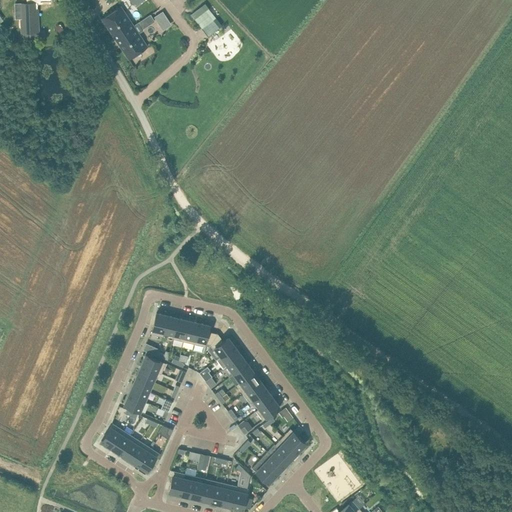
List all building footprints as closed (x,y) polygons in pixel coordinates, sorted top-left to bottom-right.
[(27,0),(28,3),(37,2),(37,8),(41,8),(44,6),(44,2),(51,2),(51,0),(27,0)] [(21,3),(22,40),(38,39),(37,8),(37,2),(28,3),(21,3)] [(194,19),(208,8),(204,3),(190,15),(194,19)] [(120,5),(101,18),(115,38),(134,26),(134,25),(120,5)] [(163,10),(154,16),(159,22),(167,16),(163,10)] [(134,26),(115,38),(129,59),(147,46),(139,33),(142,31),(141,29),(154,21),(150,15),(137,23),(134,25),(134,26)] [(164,331),(167,315),(156,313),(151,333),(163,336),(164,331)] [(173,333),(177,318),(167,315),(164,331),(173,333)] [(183,341),(188,320),(177,318),(173,333),(172,338),(183,341)] [(194,343),(199,323),(188,320),(183,341),(194,343)] [(199,323),(194,343),(205,346),(203,353),(205,353),(207,349),(210,344),(217,333),(216,333),(208,331),(210,325),(199,323)] [(217,333),(210,344),(214,347),(223,340),(218,334),(217,333)] [(214,347),(221,356),(234,346),(228,337),(223,340),(214,347)] [(152,346),(150,352),(157,355),(158,352),(159,349),(152,346)] [(221,356),(228,365),(241,355),(234,346),(221,356)] [(146,354),(142,365),(157,371),(161,373),(166,363),(146,354)] [(228,365),(234,373),(247,363),(241,355),(228,365)] [(247,363),(234,373),(240,381),(236,384),(237,385),(254,372),(247,363)] [(152,381),(157,371),(142,365),(137,375),(152,381)] [(199,372),(202,376),(209,371),(206,367),(199,372)] [(180,368),(175,379),(181,382),(184,376),(186,371),(180,368)] [(254,372),(237,385),(243,393),(260,380),(254,372)] [(148,391),(152,381),(137,375),(133,385),(148,391)] [(212,376),(206,381),(211,388),(217,383),(212,376)] [(260,380),(243,393),(249,402),(266,389),(260,380)] [(144,401),(148,391),(133,385),(129,395),(144,401)] [(249,402),(250,402),(254,399),(260,407),(256,410),(273,398),(266,389),(249,402)] [(139,411),(144,401),(129,395),(124,404),(139,411)] [(168,411),(173,401),(165,398),(161,408),(165,410),(168,411)] [(273,398),(256,410),(262,420),(280,407),(273,398)] [(111,446),(122,428),(113,422),(101,440),(111,446)] [(120,452),(131,434),(122,428),(111,446),(120,452)] [(290,428),(282,436),(298,451),(306,442),(290,428)] [(129,458),(140,440),(131,434),(120,452),(129,458)] [(282,436),(275,444),(291,458),(298,451),(282,436)] [(138,464),(149,446),(140,440),(129,458),(138,464)] [(274,443),(267,451),(271,455),(283,466),(291,458),(275,444),(274,443)] [(159,452),(149,446),(138,464),(147,470),(159,452)] [(199,460),(200,453),(192,451),(190,458),(199,460)] [(267,451),(260,459),(264,463),(276,474),(283,466),(271,455),(267,451)] [(260,459),(252,467),(256,471),(268,482),(276,474),(264,463),(260,459)] [(237,485),(232,506),(243,508),(243,506),(249,508),(250,502),(251,498),(246,497),(248,488),(245,487),(248,472),(243,468),(240,471),(237,485)] [(170,469),(168,474),(170,475),(170,474),(172,475),(169,491),(180,493),(185,473),(170,469)] [(185,473),(180,493),(190,496),(195,475),(185,473)] [(195,475),(190,496),(201,498),(204,483),(206,478),(195,475)] [(204,483),(201,498),(211,501),(216,480),(206,478),(204,483)] [(216,480),(211,501),(222,503),(226,483),(216,480)] [(226,483),(222,503),(232,506),(237,485),(226,483)] [(338,511),(354,511),(359,508),(352,500),(338,511)]
